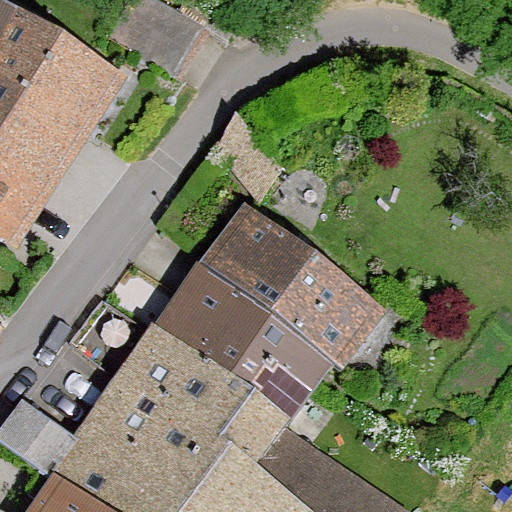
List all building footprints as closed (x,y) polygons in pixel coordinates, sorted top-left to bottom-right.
[(0,123),(56,158),(110,72),(0,4),(0,123)] [(280,171),(241,120),(227,148),(265,198),(280,171)] [(0,235),(7,240),(56,158),(0,123),(0,235)] [(213,276),(333,366),(374,313),(254,222),(213,276)] [(190,307),(308,400),(333,366),(213,276),(190,307)] [(164,344),(285,432),(308,400),(190,307),(164,344)] [(251,478),(253,475),(285,432),(164,344),(134,386),(209,445),(251,478)] [(86,511),(161,511),(209,445),(134,386),(62,493),(86,511)] [(67,446),(21,415),(0,439),(0,444),(46,476),(67,446)] [(298,511),(253,475),(251,478),(209,445),(161,511),(298,511)] [(86,511),(62,493),(49,511),(86,511)]
